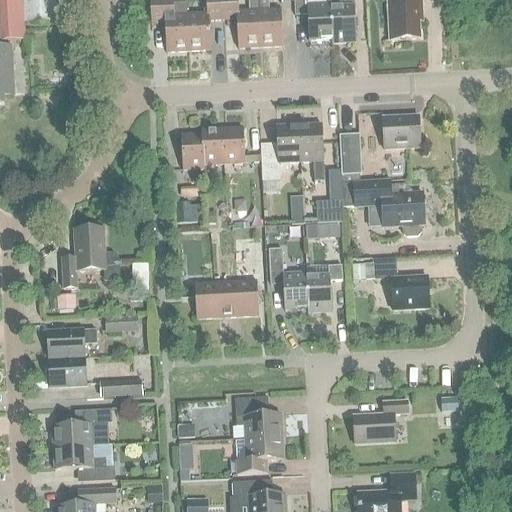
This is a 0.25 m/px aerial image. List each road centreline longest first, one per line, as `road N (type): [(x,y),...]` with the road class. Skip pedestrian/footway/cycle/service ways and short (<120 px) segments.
road 1 (residential): [(319,511),(320,376),(341,364),(464,353),(473,339),(460,83)]
road 2 (residential): [(134,99),(460,83)]
road 3 (residential): [(20,511),(8,234)]
road 4 (residential): [(8,234),(51,211),(94,171),(134,99)]
